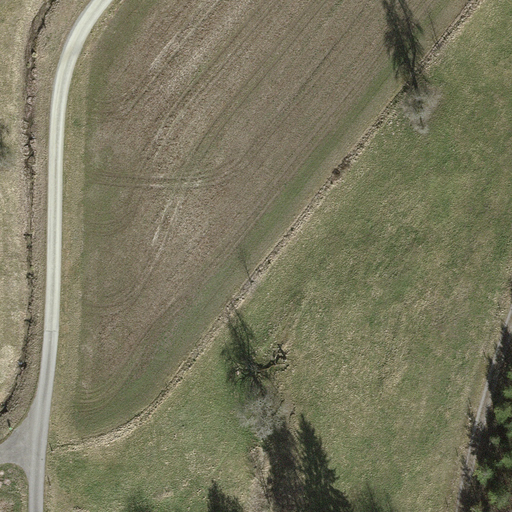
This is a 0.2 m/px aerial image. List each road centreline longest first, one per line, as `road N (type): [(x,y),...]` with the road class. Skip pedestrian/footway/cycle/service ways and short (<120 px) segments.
road 1 (track): [(38,511),(57,116),(81,27),(105,0)]
road 2 (track): [(462,511),(511,322)]
